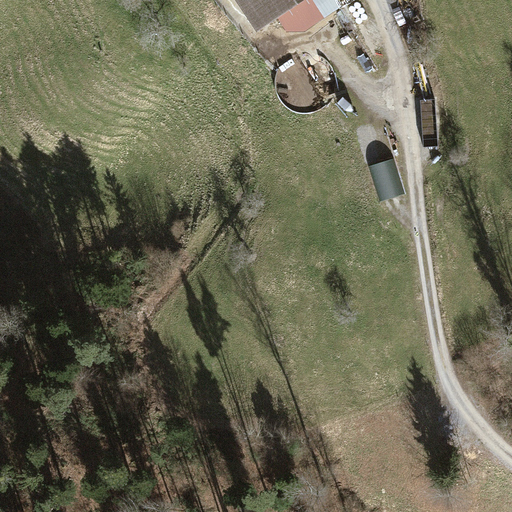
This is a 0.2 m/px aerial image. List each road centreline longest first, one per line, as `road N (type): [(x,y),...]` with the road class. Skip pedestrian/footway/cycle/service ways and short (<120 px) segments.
road 1 (track): [(405,105),(452,397),(511,456)]
road 2 (unclassified): [(376,0),(404,78),(405,105),(390,114),(359,86),(332,42)]
